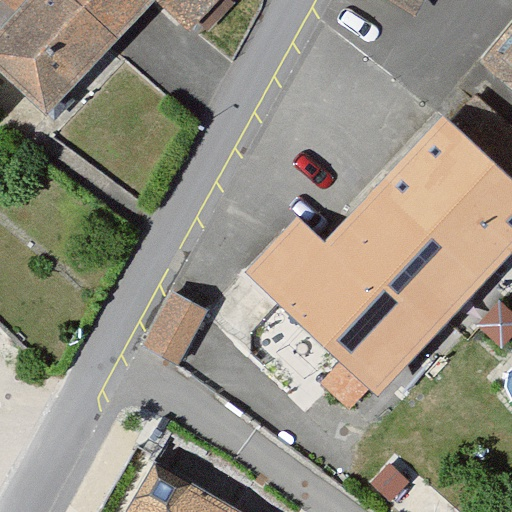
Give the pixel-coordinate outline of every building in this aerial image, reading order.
[(32,0),(0,36),(0,45),(63,102),(155,0),(169,0),(196,24),(216,0),(32,0)] [(423,0),(400,0),(418,10),(423,0)] [(511,45),(502,59),(511,66),(511,45)] [(0,93),(0,115),(11,104),(0,93)] [(511,253),(511,162),(454,111),(342,237),(300,200),(209,302),(307,390),(340,353),(386,395),(511,253)] [(244,511),(156,460),(125,511),(244,511)]
